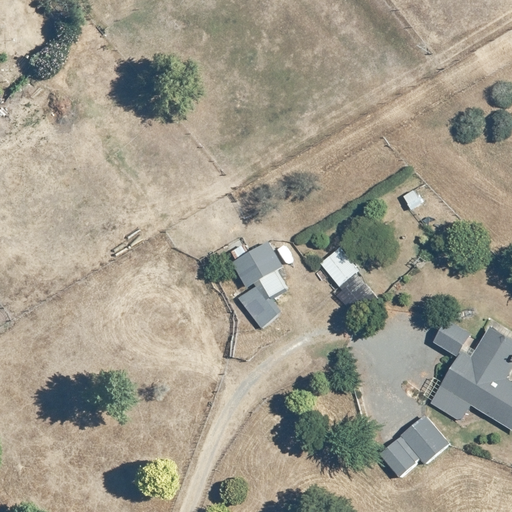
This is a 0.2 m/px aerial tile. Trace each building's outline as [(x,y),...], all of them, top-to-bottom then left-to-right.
[(413,188),(400,199),(411,212),(424,202),(413,188)] [(245,289),(237,295),(258,328),(280,314),(270,298),(287,287),(276,270),(283,265),(268,241),(249,253),(243,242),(229,251),(236,261),(230,265),(245,289)] [(355,321),(360,318),(381,303),(357,270),(362,267),(345,242),(319,261),(339,290),(335,293),(355,321)] [(472,351),(465,347),(473,334),(445,317),(432,341),(457,356),(429,403),(460,421),(470,405),(511,429),(511,383),(504,378),(511,364),(511,341),(486,326),(472,351)] [(447,443),(422,414),(376,452),(397,478),(419,460),(422,464),(447,443)]
